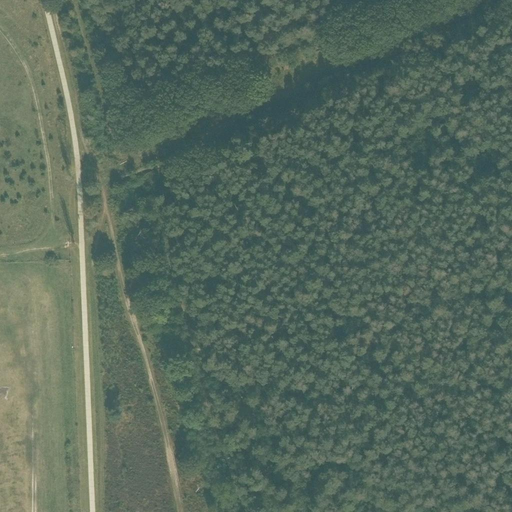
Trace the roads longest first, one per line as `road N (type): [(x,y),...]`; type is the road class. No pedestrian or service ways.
road 1 (unknown): [(100,511),(92,268),(106,206),(81,139),(52,0)]
road 2 (unknown): [(106,206),(180,511)]
road 3 (track): [(55,247),(34,90),(0,26)]
road 4 (track): [(31,511),(29,391)]
